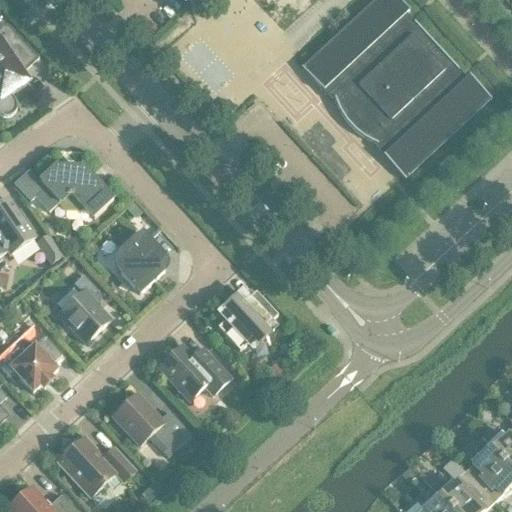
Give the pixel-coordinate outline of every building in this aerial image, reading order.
[(491,102),(469,79),(466,81),(412,22),(407,17),(409,14),(396,0),(379,0),(303,71),(302,70),(301,71),(323,94),(326,92),(333,100),(339,114),(346,125),(354,133),(364,141),(378,148),(386,156),(383,159),(405,183),(405,182),(404,181),(489,102),(490,103),(491,102)] [(22,78),(39,62),(10,31),(8,29),(5,28),(3,28),(0,28),(0,118),(1,119),(4,120),(7,120),(9,120),(12,118),(14,116),(16,114),(16,111),(17,109),(16,106),(15,103),(11,97),(27,86),(22,78)] [(225,120),(235,110),(227,102),(217,112),(225,120)] [(113,204),(80,169),(79,170),(59,169),(58,168),(40,186),(45,191),(35,201),(49,216),(59,207),(65,213),(79,213),(83,210),(94,222),(113,204)] [(9,260),(36,242),(9,203),(0,208),(0,257),(5,254),(9,260)] [(157,267),(165,260),(142,236),(121,255),(120,257),(118,259),(117,261),(117,263),(116,265),(116,266),(116,267),(116,269),(117,271),(118,273),(119,276),(140,297),(164,275),(157,267)] [(62,260),(48,239),(36,247),(51,267),(62,260)] [(99,296),(83,279),(74,288),(82,296),(59,317),(86,347),(110,325),(91,304),(99,296)] [(266,330),(277,319),(256,295),(248,302),(241,295),(218,317),(225,324),(217,331),(239,354),(251,343),(261,340),(266,330)] [(57,373),(52,368),(62,359),(45,341),(36,350),(34,348),(25,356),(22,352),(10,352),(1,360),(0,372),(9,381),(18,382),(32,397),(57,373)] [(231,382),(204,353),(203,352),(193,361),(182,350),(159,372),(189,405),(204,391),(212,400),(231,382)] [(191,439),(169,416),(160,424),(136,398),(113,420),(140,449),(149,441),(167,461),(191,439)] [(511,432),(505,439),(502,434),(486,449),(511,477),(511,432)] [(135,476),(113,453),(103,462),(84,441),(58,466),(91,501),(116,476),(124,486),(135,476)] [(511,494),(511,477),(486,449),(470,463),(474,468),(466,475),(495,506),(507,495),(509,497),(511,494)] [(488,511),(495,506),(466,475),(455,485),(451,481),(435,496),(450,511),(488,511)] [(73,511),(61,498),(49,509),(31,490),(7,511),(73,511)] [(450,511),(435,496),(420,510),(416,506),(409,511),(450,511)]
